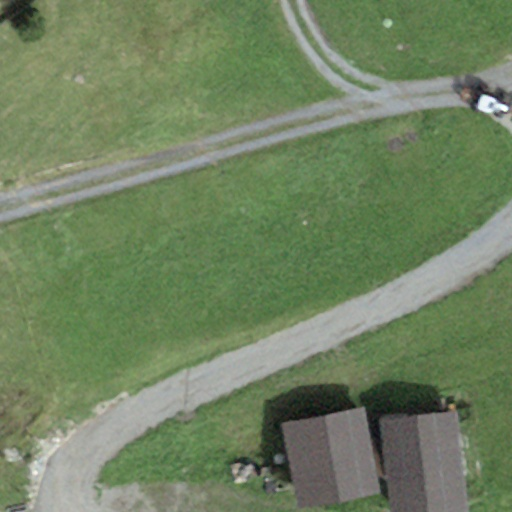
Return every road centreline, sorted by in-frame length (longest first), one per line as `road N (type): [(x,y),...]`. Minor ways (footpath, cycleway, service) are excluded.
road 1 (track): [(511,231),(465,273),(71,437),(40,477),(51,511)]
road 2 (track): [(511,81),(0,211)]
road 3 (track): [(305,0),(348,75),(393,110)]
